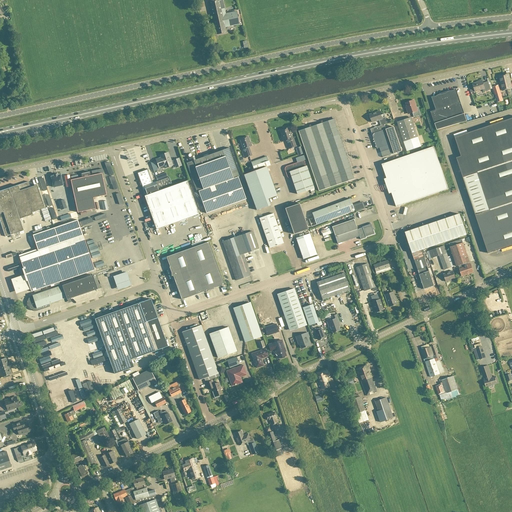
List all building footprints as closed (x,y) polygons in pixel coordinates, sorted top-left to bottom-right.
[(222,20),(224,28),(238,25),(236,12),(225,14),(223,6),(219,6),(217,0),(211,0),(209,1),(214,22),(222,20)] [(225,33),(224,28),(222,20),(214,22),(217,35),(225,33)] [(508,74),(503,76),(507,90),(511,89),(508,74)] [(507,90),(503,76),(499,77),(502,91),(507,90)] [(478,82),(478,83),(472,85),(474,92),(482,90),(483,93),(490,91),(490,90),(487,82),(482,84),(481,81),(478,82)] [(498,86),(492,88),(497,103),(502,101),(498,86)] [(466,122),(466,120),(455,91),(432,99),(436,111),(430,113),(435,125),(437,131),(466,122)] [(407,108),(405,108),(408,115),(412,113),(414,118),(420,116),(418,108),(416,109),(414,101),(406,104),(407,108)] [(387,125),(384,115),(381,116),(379,112),(369,116),(372,123),(379,121),(380,127),(370,130),(376,150),(379,149),(382,159),(383,158),(402,152),(393,128),(386,130),(385,130),(383,126),(387,125)] [(411,119),(397,123),(407,152),(421,147),(411,119)] [(511,119),(496,125),(480,130),(455,138),(461,158),(456,159),(463,179),(487,255),(496,252),(511,246),(511,119)] [(333,120),(298,132),(318,192),(354,180),(333,120)] [(288,129),(280,131),(282,139),(283,143),(286,142),(289,150),(295,147),(292,138),(291,139),(288,129)] [(247,138),(239,141),(243,149),(241,150),(244,159),(251,156),(248,148),(252,147),(251,145),(250,145),(247,138)] [(229,148),(187,164),(186,164),(197,193),(198,192),(207,214),(246,200),(238,177),(239,177),(229,148)] [(383,186),(385,191),(387,190),(388,195),(391,194),(395,208),(448,191),(433,148),(381,165),(382,167),(382,168),(386,179),(384,180),(385,185),(383,186)] [(161,158),(155,160),(158,168),(163,166),(164,169),(174,165),(175,168),(181,166),(178,159),(171,162),(168,153),(160,156),(161,158)] [(270,166),(266,157),(251,163),(254,171),(254,172),(266,168),(270,166)] [(285,170),(285,171),(287,178),(288,178),(289,179),(290,179),(291,179),(297,195),(310,191),(310,193),(315,192),(306,167),(305,168),(303,162),(286,168),(285,169),(285,170)] [(254,172),(254,171),(243,175),(256,211),(270,206),(267,199),(276,196),(275,191),(266,168),(254,172)] [(147,170),(137,173),(141,183),(139,183),(140,186),(141,185),(145,196),(144,196),(156,230),(198,214),(186,181),(172,186),(169,178),(152,184),(147,170)] [(81,178),(70,181),(78,213),(95,210),(93,199),(106,196),(101,174),(91,176),(90,172),(81,174),(81,178)] [(53,188),(62,186),(60,175),(57,176),(57,175),(53,175),(53,177),(51,177),(51,178),(49,179),(50,184),(52,184),(53,188)] [(28,182),(0,191),(0,223),(5,237),(23,231),(19,220),(32,215),(31,213),(44,209),(36,186),(30,188),(28,182)] [(326,208),(326,209),(312,214),(316,225),(330,220),(354,211),(349,200),(326,208)] [(361,203),(353,207),(355,213),(364,209),(361,203)] [(308,230),(299,204),(285,209),(293,235),(308,230)] [(273,214),(259,219),(269,249),(283,244),(273,214)] [(405,233),(424,290),(434,287),(422,251),(466,236),(459,215),(405,233)] [(353,220),(331,227),(334,237),(337,245),(358,237),(359,238),(360,240),(365,239),(365,238),(374,235),(370,225),(361,228),(356,230),(353,220)] [(38,252),(19,258),(30,293),(50,286),(50,288),(59,285),(58,283),(94,271),(83,237),(77,221),(32,236),(38,252)] [(258,249),(252,232),(222,242),(235,281),(250,276),(243,255),(258,249)] [(295,239),(302,260),(317,255),(310,234),(295,239)] [(462,241),(461,239),(446,245),(446,246),(449,245),(450,248),(456,267),(458,267),(461,276),(473,273),(470,265),(469,266),(468,263),(469,263),(463,244),(462,241)] [(209,242),(166,257),(170,267),(172,273),(172,276),(173,276),(182,300),(205,292),(206,293),(209,291),(214,289),(224,285),(209,242)] [(444,247),(428,252),(431,259),(438,257),(443,271),(451,268),(444,247)] [(349,263),(351,269),(357,267),(354,260),(349,263)] [(387,261),(373,266),(375,272),(389,268),(387,261)] [(375,288),(372,280),(367,264),(356,268),(364,292),(375,288)] [(452,272),(443,275),(445,282),(450,281),(455,280),(452,272)] [(322,300),(350,290),(344,274),(316,283),(322,300)] [(127,275),(113,279),(118,293),(132,288),(127,275)] [(29,301),(29,303),(29,305),(29,307),(30,309),(32,310),(34,311),(36,311),(37,310),(49,307),(48,305),(67,299),(67,301),(98,290),(93,276),(32,296),(33,298),(31,299),(30,300),(29,301)] [(294,289),(277,295),(289,331),(306,325),(294,289)] [(82,296),(83,301),(101,296),(100,292),(82,296)] [(393,293),(384,296),(388,307),(392,305),(392,306),(397,304),(393,293)] [(168,346),(151,299),(95,320),(115,375),(133,368),(131,360),(168,346)] [(379,300),(370,303),(372,308),(373,308),(375,313),(383,311),(379,300)] [(244,342),(261,337),(250,303),(233,309),(244,342)] [(312,305),(302,309),(308,326),(318,322),(312,305)] [(333,321),(327,323),(328,327),(330,327),(332,333),(339,331),(337,324),(338,324),(336,316),(332,317),(333,321)] [(278,332),(276,325),(264,329),(267,336),(278,332)] [(201,326),(182,333),(199,381),(218,374),(201,326)] [(228,328),(209,335),(218,359),(236,352),(228,328)] [(324,334),(322,334),(321,330),(320,328),(314,330),(315,332),(315,333),(316,336),(317,336),(318,341),(326,338),(324,334)] [(69,333),(61,335),(66,352),(74,350),(69,333)] [(307,333),(295,337),(297,342),(298,342),(301,349),(310,346),(307,338),(309,338),(307,333)] [(55,337),(45,339),(46,346),(57,344),(55,337)] [(284,349),(281,341),(272,344),(268,346),(270,352),(274,351),(277,360),(279,359),(280,359),(280,360),(284,358),(284,357),(285,357),(283,350),(284,349)] [(428,349),(437,375),(444,373),(434,346),(431,347),(435,359),(434,360),(430,348),(428,349)] [(481,347),(476,349),(479,360),(485,358),(481,347)] [(437,375),(428,349),(421,351),(430,378),(437,375)] [(265,350),(251,354),(256,369),(263,366),(260,359),(267,357),(265,350)] [(229,368),(239,365),(236,357),(226,361),(229,368)] [(5,359),(0,360),(0,374),(1,378),(3,378),(4,379),(9,377),(9,376),(11,375),(5,359)] [(167,361),(163,363),(165,367),(164,367),(167,372),(171,370),(167,361)] [(243,366),(226,372),(231,387),(240,383),(241,382),(240,378),(246,376),(243,366)] [(372,392),(373,394),(376,393),(369,372),(369,371),(368,368),(367,368),(366,366),(356,370),(366,397),(369,395),(369,393),(372,392)] [(491,378),(487,366),(480,369),(484,381),(486,388),(488,387),(488,388),(490,389),(491,389),(492,388),(493,387),(493,385),(496,384),(498,384),(496,376),(491,378)] [(327,371),(323,372),(315,375),(321,390),(329,387),(325,379),(329,377),(327,371)] [(345,387),(354,384),(350,374),(345,376),(346,378),(342,380),(345,387)] [(441,385),(443,394),(444,395),(440,396),(441,401),(459,396),(453,377),(441,381),(442,385),(441,385)] [(88,391),(95,389),(92,380),(85,382),(88,391)] [(133,390),(128,380),(108,391),(113,400),(133,390)] [(211,389),(213,392),(212,393),(214,399),(219,398),(218,396),(221,395),(220,390),(221,390),(218,383),(213,385),(212,382),(206,384),(208,390),(211,389)] [(443,394),(441,385),(435,387),(438,395),(443,394)] [(168,391),(171,397),(180,393),(177,386),(168,391)] [(346,411),(340,394),(332,397),(338,414),(346,411)] [(321,395),(315,397),(317,403),(323,401),(321,395)] [(358,424),(368,421),(365,411),(360,397),(359,397),(357,395),(350,397),(351,400),(350,400),(355,414),(358,424)] [(18,403),(16,397),(4,401),(7,411),(20,407),(21,405),(20,404),(19,403),(18,403)] [(154,402),(157,408),(166,404),(163,398),(154,402)] [(393,419),(386,399),(374,402),(377,412),(375,412),(379,423),(393,419)] [(187,405),(184,400),(182,401),(178,403),(181,408),(184,416),(191,412),(187,405)] [(74,411),(73,411),(64,416),(67,423),(77,419),(74,412),(85,407),(83,402),(72,407),(74,411)] [(119,409),(111,412),(119,428),(123,426),(122,425),(126,423),(119,409)] [(157,411),(153,414),(155,419),(156,418),(156,419),(159,417),(160,418),(161,418),(165,425),(171,422),(167,414),(165,412),(163,413),(162,414),(161,412),(158,413),(157,411)] [(267,416),(265,416),(267,421),(268,421),(270,427),(278,424),(276,418),(274,413),(267,415),(267,416)] [(138,420),(129,425),(137,440),(146,435),(138,420)] [(19,423),(11,426),(14,432),(17,431),(18,436),(23,435),(23,436),(24,436),(26,436),(26,435),(26,433),(30,432),(27,424),(20,427),(19,423)] [(278,441),(275,442),(272,432),(271,432),(269,428),(265,429),(266,434),(272,452),(281,449),(278,441)] [(114,430),(108,433),(113,442),(119,439),(114,430)] [(88,447),(86,441),(94,437),(91,431),(78,438),(76,439),(78,444),(79,443),(88,466),(95,463),(88,447)] [(248,434),(243,436),(241,431),(234,434),(239,446),(246,443),(250,441),(248,434)] [(125,447),(129,455),(133,453),(128,442),(126,439),(121,441),(124,447),(125,447)] [(124,447),(121,441),(117,443),(119,447),(125,458),(129,455),(125,447),(124,447)] [(33,443),(20,448),(22,454),(25,453),(27,458),(31,457),(30,453),(36,451),(33,443)] [(255,443),(248,446),(252,456),(258,453),(255,443)] [(0,453),(0,470),(11,467),(6,452),(0,453)] [(82,474),(84,478),(88,476),(81,461),(84,460),(80,452),(75,454),(78,460),(79,462),(78,463),(77,464),(78,465),(80,470),(82,474)] [(112,452),(100,458),(105,468),(116,461),(113,456),(114,455),(112,452)] [(78,460),(75,454),(70,457),(76,468),(75,468),(81,480),(84,478),(82,474),(80,470),(78,465),(77,464),(78,463),(79,462),(78,460)] [(183,471),(195,467),(193,459),(185,461),(186,464),(181,466),(183,471)] [(207,480),(212,478),(211,475),(208,466),(203,468),(206,477),(207,480)] [(199,478),(195,467),(183,471),(183,472),(188,470),(191,481),(199,478)] [(172,470),(162,473),(164,480),(169,479),(171,483),(174,482),(173,478),(174,477),(172,470)] [(207,480),(209,486),(214,484),(213,479),(217,477),(217,476),(212,478),(207,480)] [(142,478),(133,481),(135,488),(136,488),(137,491),(144,489),(143,486),(144,485),(142,478)] [(178,483),(171,485),(174,494),(181,491),(178,483)] [(123,503),(122,498),(126,496),(124,491),(113,495),(115,501),(116,501),(118,505),(123,503)] [(135,501),(134,495),(125,498),(128,506),(135,504),(134,501),(135,501)] [(159,511),(155,499),(138,506),(140,511),(159,511)]
